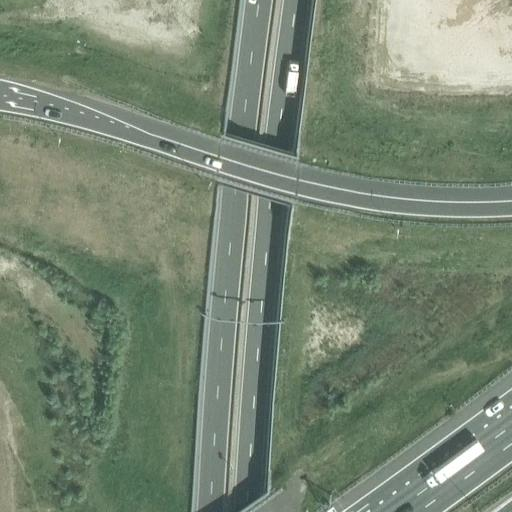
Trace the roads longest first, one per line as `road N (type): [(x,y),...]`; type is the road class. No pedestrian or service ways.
road 1 (motorway): [(511,212),(345,198),(0,102)]
road 2 (primary): [(246,511),(297,0)]
road 3 (primary): [(258,0),(207,511)]
road 4 (motorway): [(511,425),(396,511)]
